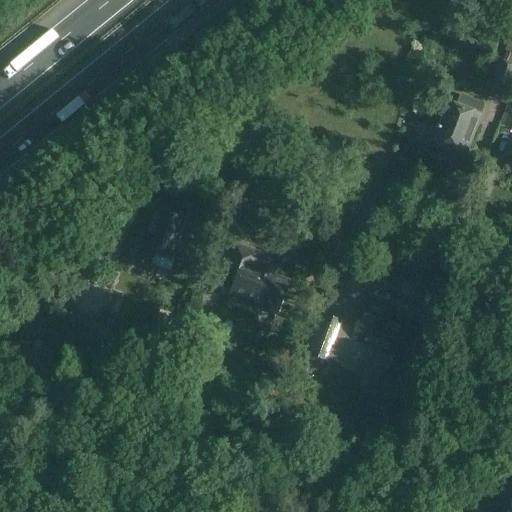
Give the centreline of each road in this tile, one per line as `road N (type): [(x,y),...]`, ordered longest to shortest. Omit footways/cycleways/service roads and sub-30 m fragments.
road 1 (unclassified): [(511,259),(214,145)]
road 2 (motorway): [(0,159),(192,0)]
road 3 (motorway): [(110,0),(0,89)]
